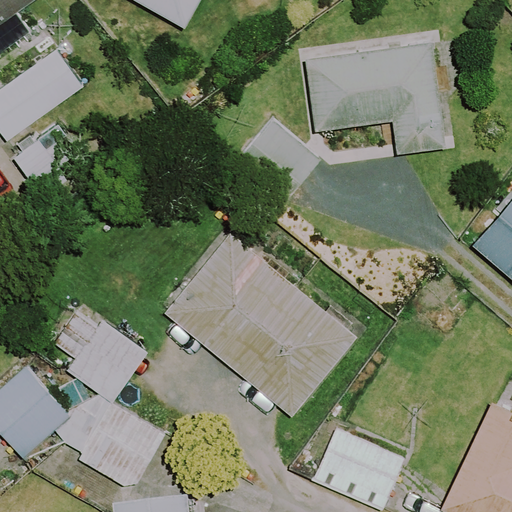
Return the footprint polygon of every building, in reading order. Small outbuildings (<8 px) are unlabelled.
[(0,0),(0,24),(33,0),(0,0)] [(161,0),(196,19),(206,0),(161,0)] [(458,139),(444,34),(317,50),(326,123),(404,113),(408,145),(458,139)] [(92,78),(66,42),(0,89),(0,113),(14,133),(92,78)] [(329,152),(279,113),(240,162),(289,202),(329,152)] [(511,187),(468,238),(511,275),(511,187)] [(367,329),(240,225),(174,305),(301,409),(367,329)] [(106,319),(85,305),(63,337),(83,351),(75,363),(122,395),(157,343),(111,312),(106,319)] [(80,409),(34,359),(0,390),(0,414),(34,451),(80,409)] [(64,427),(90,446),(86,452),(133,478),(147,476),(174,427),(119,395),(116,400),(103,390),(64,427)] [(511,511),(511,406),(488,395),(436,505),(451,511),(511,511)] [(415,453),(345,421),(321,472),(391,505),(415,453)] [(183,511),(182,499),(111,508),(111,511),(183,511)]
